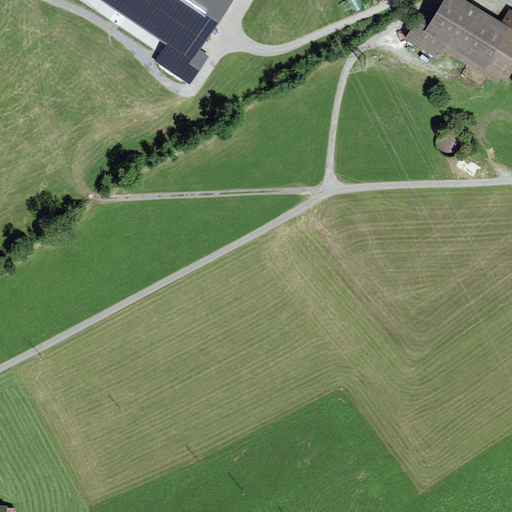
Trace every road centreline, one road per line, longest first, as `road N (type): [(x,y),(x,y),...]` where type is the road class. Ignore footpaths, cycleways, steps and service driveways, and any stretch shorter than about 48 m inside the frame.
road 1 (unclassified): [(511,180),(332,191),(0,369)]
road 2 (track): [(323,195),(71,191),(0,198)]
